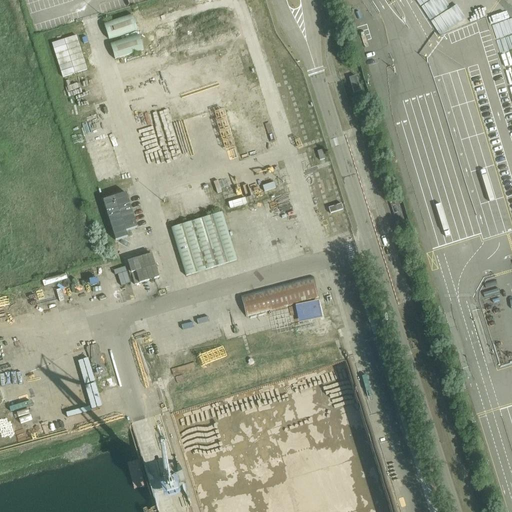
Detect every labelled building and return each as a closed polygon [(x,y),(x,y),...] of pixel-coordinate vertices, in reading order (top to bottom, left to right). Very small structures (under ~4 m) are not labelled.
[(137,30),(133,16),(104,25),(108,39),(137,30)] [(62,78),(87,70),(76,36),(51,44),(62,78)] [(143,51),(138,36),(110,45),(115,60),(143,51)] [(349,79),(354,94),(360,92),(355,77),(349,79)] [(85,143),(96,181),(120,174),(109,136),(85,143)] [(126,193),(103,201),(115,241),(127,237),(125,231),(137,228),(126,193)] [(238,261),(223,213),(172,230),(187,277),(238,261)] [(152,255),(129,263),(136,285),(159,278),(152,255)] [(313,276),(241,296),(247,316),(319,297),(313,276)]
